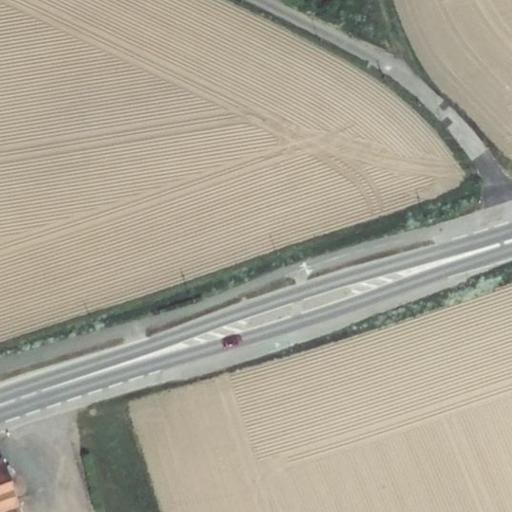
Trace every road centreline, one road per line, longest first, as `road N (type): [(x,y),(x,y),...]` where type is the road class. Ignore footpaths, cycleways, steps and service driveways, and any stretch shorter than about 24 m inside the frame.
road 1 (secondary): [(511,240),(299,294),(35,393)]
road 2 (secondary): [(35,393),(296,326),(511,243)]
road 3 (unclassified): [(511,204),(400,70),(254,0)]
